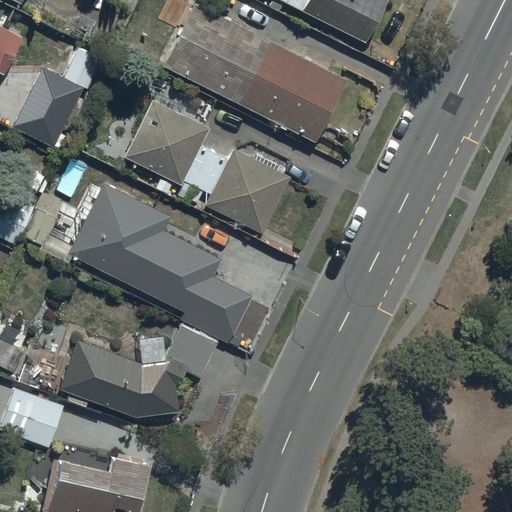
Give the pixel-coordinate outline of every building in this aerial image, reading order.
[(201,0),(184,0),(157,56),(311,132),(342,69),(201,0)] [(265,0),(266,0),(274,5),(276,0),(291,0),(358,34),(375,0),(265,0)] [(0,63),(18,28),(0,19),(0,63)] [(98,51),(73,40),(59,70),(66,73),(58,91),(77,99),(98,51)] [(27,81),(10,118),(48,137),(66,100),(27,81)] [(150,92),(120,148),(176,178),(179,172),(205,186),(200,195),(256,225),(286,169),(231,139),(224,153),(197,139),(206,122),(150,92)] [(65,258),(69,249),(179,303),(176,311),(225,335),(226,334),(245,343),(264,307),(243,296),(247,289),(208,269),(217,251),(159,221),(165,210),(99,177),(96,182),(88,178),(76,201),(64,195),(39,245),(65,258)] [(0,183),(0,231),(11,237),(31,199),(0,183)] [(137,353),(73,330),(55,380),(113,400),(131,407),(174,402),(171,375),(180,361),(195,371),(213,334),(177,316),(158,351),(136,353),(137,353)] [(61,398),(10,379),(0,411),(0,423),(46,440),(61,398)] [(52,441),(39,500),(89,511),(132,511),(127,511),(143,446),(106,437),(102,453),(52,441)]
